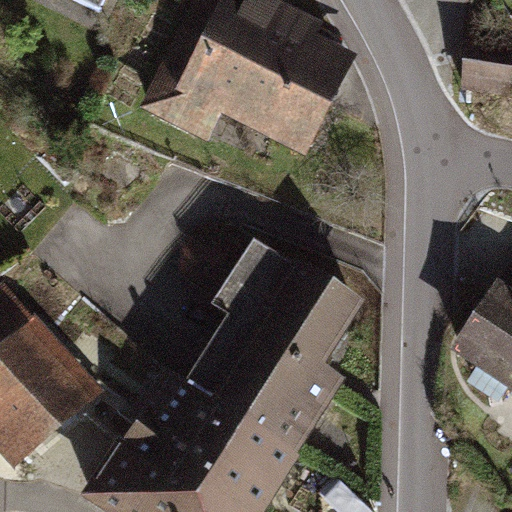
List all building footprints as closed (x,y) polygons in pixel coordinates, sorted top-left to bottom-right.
[(72,0),(96,11),(101,0),(72,0)] [(316,22),(270,0),(185,0),(131,110),(203,145),(216,120),(299,161),(351,56),(310,35),(316,22)] [(459,35),(454,91),(500,95),(505,39),(459,35)] [(222,317),(177,386),(292,457),(342,380),(323,367),(358,303),(241,241),(206,307),(222,317)] [(511,250),(445,351),(511,395),(511,250)] [(101,391),(0,277),(0,466),(6,474),(101,391)] [(160,376),(117,435),(235,511),(255,511),(292,457),(177,386),(160,376)] [(95,511),(235,511),(117,435),(74,498),(95,511)]
